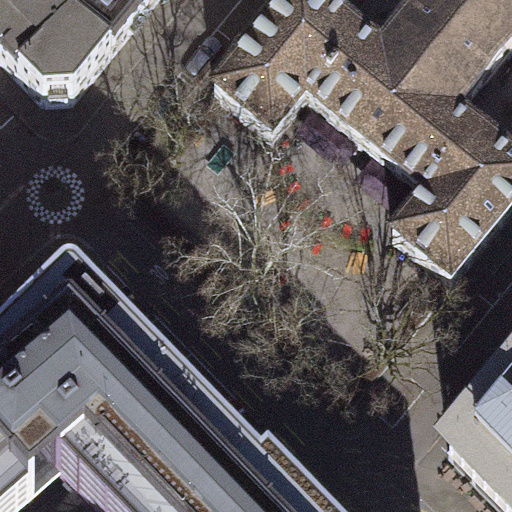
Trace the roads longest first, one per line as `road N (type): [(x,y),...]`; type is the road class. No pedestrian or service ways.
road 1 (residential): [(363,487),(56,194)]
road 2 (residential): [(56,194),(218,0)]
road 3 (residential): [(511,300),(363,487)]
